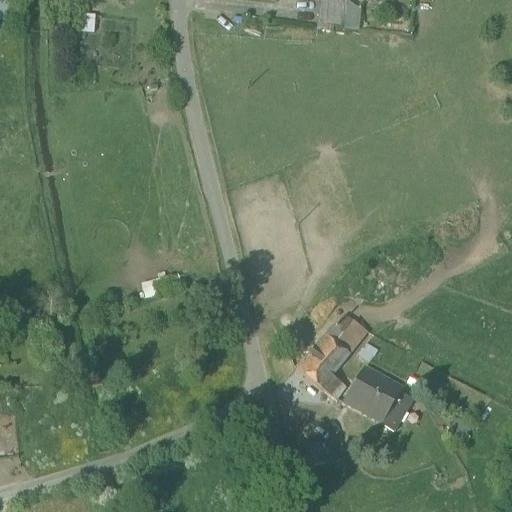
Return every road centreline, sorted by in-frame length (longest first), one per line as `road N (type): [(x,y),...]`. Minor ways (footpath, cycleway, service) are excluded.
road 1 (residential): [(179,0),(185,84),(263,400)]
road 2 (residential): [(0,496),(129,457),(263,400)]
